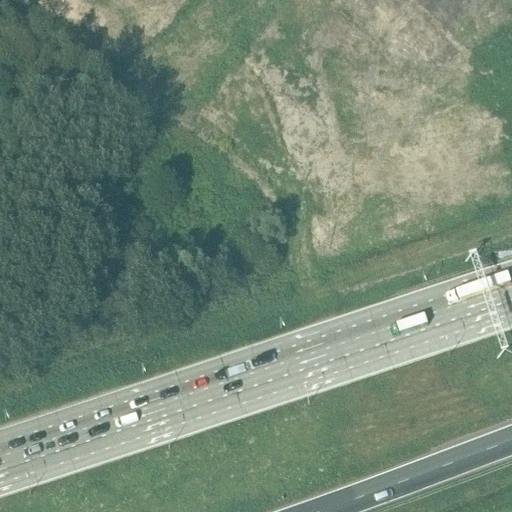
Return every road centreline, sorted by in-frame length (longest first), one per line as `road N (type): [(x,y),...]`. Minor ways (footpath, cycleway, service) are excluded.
road 1 (motorway): [(511,294),(0,468)]
road 2 (motorway): [(196,511),(511,412)]
road 3 (motorway): [(479,511),(511,291)]
road 4 (motorway): [(320,511),(511,437)]
